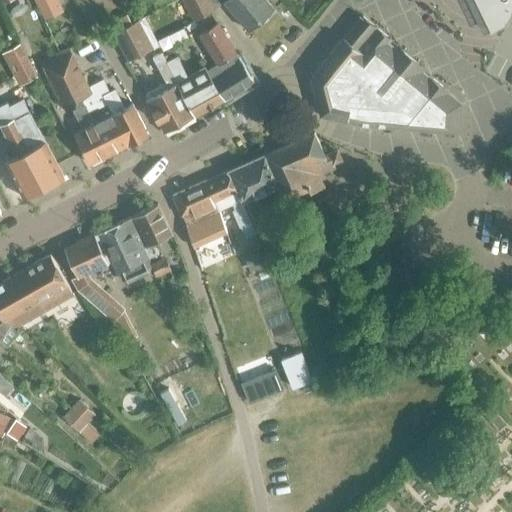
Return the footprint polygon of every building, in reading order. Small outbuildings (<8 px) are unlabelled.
[(35,0),(45,19),(64,10),(59,0),(35,0)] [(215,8),(210,0),(183,0),(194,21),(216,9),(215,8)] [(210,0),(215,8),(223,1),(248,30),(260,20),(264,24),(277,13),(266,0),(210,0)] [(511,0),(474,0),(490,31),(490,32),(506,24),(511,11),(511,0)] [(387,42),(390,38),(362,15),(344,37),(310,77),(320,114),(361,123),(458,133),(460,117),(458,117),(459,103),(447,92),(448,91),(429,75),(428,76),(387,42)] [(113,32),(129,61),(158,46),(142,17),(113,32)] [(209,73),(225,99),(254,81),(240,60),(218,24),(200,35),(218,65),(211,69),(212,71),(210,72),(209,73)] [(74,102),(91,94),(107,86),(103,78),(88,86),(69,48),(41,61),(63,107),(74,102)] [(195,116),(166,60),(162,52),(153,57),(167,84),(146,94),(149,99),(148,100),(165,132),(195,116)] [(209,73),(210,72),(205,64),(188,74),(178,54),(166,60),(195,116),(225,99),(209,73)] [(108,103),(129,144),(148,134),(133,104),(125,108),(115,90),(110,92),(107,86),(91,94),(99,108),(108,103)] [(94,110),(99,108),(91,94),(74,102),(77,109),(75,110),(84,129),(75,134),(90,164),(109,154),(89,113),(94,110)] [(25,199),(65,177),(24,100),(11,106),(9,102),(0,106),(0,125),(16,157),(6,162),(25,199)] [(89,113),(109,154),(129,144),(108,103),(99,108),(101,113),(97,115),(94,110),(89,113)] [(270,152),(290,196),(308,189),(310,193),(324,187),(318,175),(335,167),(333,163),(341,159),(337,150),(324,156),(314,133),(270,152)] [(285,199),(290,196),(270,152),(228,171),(242,200),(244,205),(255,233),(256,233),(256,232),(264,229),(251,199),(279,186),(285,199)] [(245,238),(255,233),(244,205),(242,200),(228,171),(206,181),(219,210),(233,204),(235,209),(232,210),(245,238)] [(209,215),(219,210),(206,181),(173,196),(186,225),(202,218),(205,225),(212,222),(209,215)] [(145,247),(149,257),(150,258),(159,253),(154,242),(172,234),(157,204),(133,216),(139,229),(143,236),(148,246),(145,247)] [(133,233),(139,229),(133,216),(65,247),(78,275),(71,278),(78,290),(113,321),(124,343),(138,334),(124,308),(125,307),(92,277),(89,272),(108,264),(102,252),(107,250),(117,272),(124,269),(128,277),(144,270),(140,261),(149,257),(145,247),(148,246),(143,236),(136,239),(133,233)] [(197,265),(205,285),(216,281),(209,261),(213,259),(199,230),(191,234),(204,262),(197,265)] [(0,311),(3,317),(18,332),(19,331),(16,328),(74,294),(51,254),(0,283),(0,311)] [(152,264),(156,275),(183,265),(179,254),(152,264)] [(0,341),(7,346),(18,332),(3,317),(0,311),(0,341)] [(282,360),(292,387),(311,380),(301,352),(282,360)] [(63,415),(80,431),(96,413),(79,397),(63,415)] [(0,431),(3,433),(10,418),(0,412),(0,431)]
